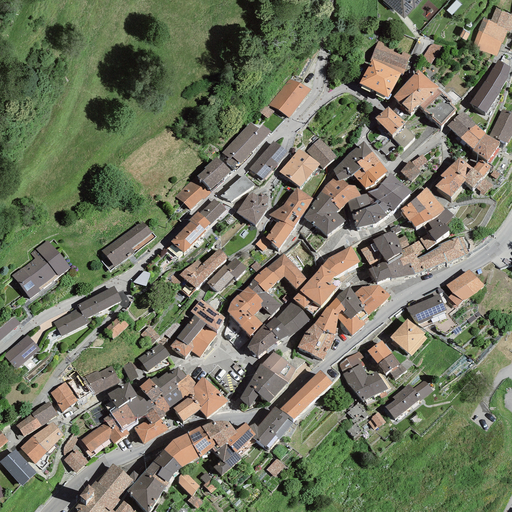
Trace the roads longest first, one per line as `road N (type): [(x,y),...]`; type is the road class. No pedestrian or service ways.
road 1 (tertiary): [(47,511),(104,465),(204,423),(260,415),(403,297),(484,255),(511,224)]
road 2 (residential): [(325,0),(316,88),(286,126),(131,274),(40,319),(0,351)]
